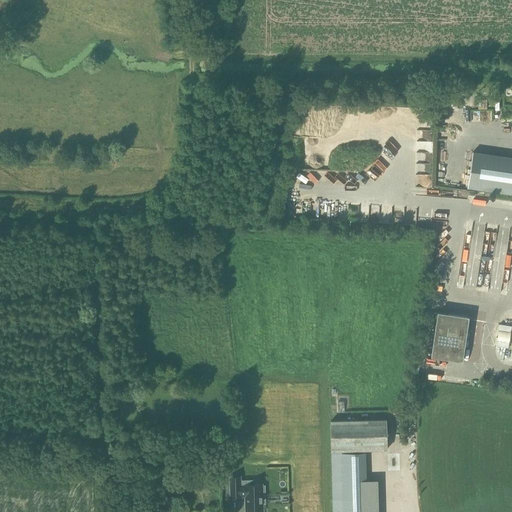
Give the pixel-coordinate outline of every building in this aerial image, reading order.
[(373,130),(384,130),(384,118),(372,118),(373,130)] [(339,141),(339,152),(352,151),(351,140),(339,141)] [(467,187),(511,194),(511,157),(473,152),(467,187)] [(427,174),(427,166),(416,165),(415,172),(427,174)] [(431,357),(462,361),(469,317),(438,312),(431,357)] [(508,349),(511,327),(499,325),(496,347),(508,349)] [(386,420),(330,421),(331,454),(333,511),(379,511),(378,480),(372,480),(366,480),(365,453),(365,450),(387,450),(386,420)] [(171,461),(162,466),(169,479),(179,473),(171,461)] [(245,486),(240,486),(240,477),(230,477),(231,497),(241,496),(246,496),(246,511),(263,511),(262,503),(264,503),(264,486),(262,487),(262,485),(245,485),(245,486)]
